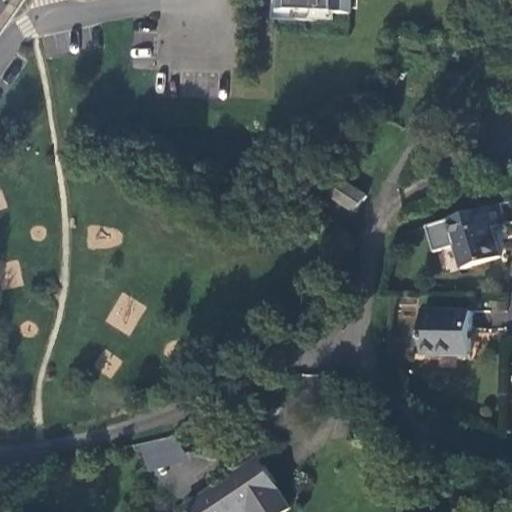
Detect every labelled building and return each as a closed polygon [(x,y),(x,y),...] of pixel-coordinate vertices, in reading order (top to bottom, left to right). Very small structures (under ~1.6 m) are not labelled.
[(0,0),(0,15),(10,0),(0,0)] [(290,0),(290,9),(353,10),(352,0),(290,0)] [(369,186),(344,166),(330,184),(355,204),(369,186)] [(505,220),(499,202),(450,217),(465,265),(502,254),(493,224),(505,220)] [(23,285),(18,264),(4,266),(8,288),(23,285)] [(473,309),(425,309),(425,352),(472,352),(473,309)] [(175,433),(138,447),(148,472),(184,458),(175,433)] [(193,504),(198,511),(247,511),(256,505),(260,511),(286,511),(299,503),(264,454),(193,504)]
